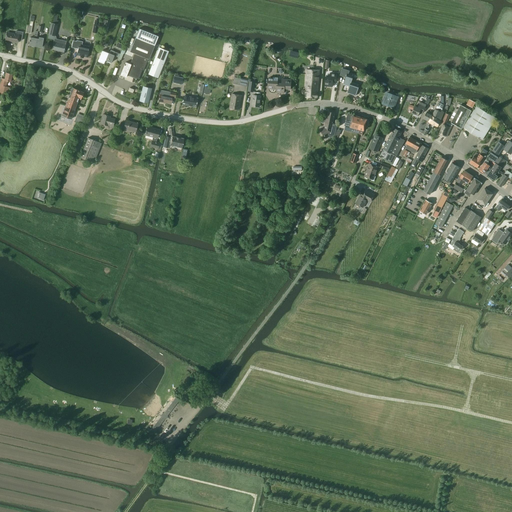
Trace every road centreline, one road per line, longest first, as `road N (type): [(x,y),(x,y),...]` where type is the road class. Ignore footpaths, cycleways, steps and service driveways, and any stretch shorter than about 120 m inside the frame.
road 1 (unclassified): [(379,117),(319,103),(244,120),(188,121),(123,105),(56,66),(0,55)]
road 2 (unclassified): [(174,440),(304,271),(379,117)]
road 3 (track): [(511,423),(251,367),(220,403)]
road 4 (unclassified): [(511,199),(457,158),(379,117)]
